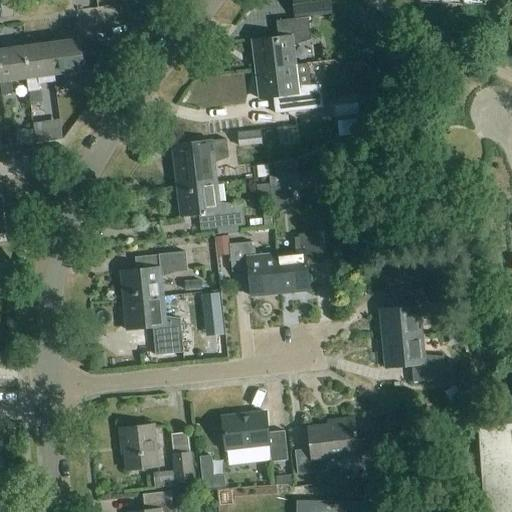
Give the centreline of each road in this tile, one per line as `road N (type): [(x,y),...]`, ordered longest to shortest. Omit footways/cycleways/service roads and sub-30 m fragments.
road 1 (residential): [(50,388),(54,268),(82,181),(211,0)]
road 2 (residential): [(50,388),(316,361)]
road 3 (residential): [(49,511),(50,388)]
